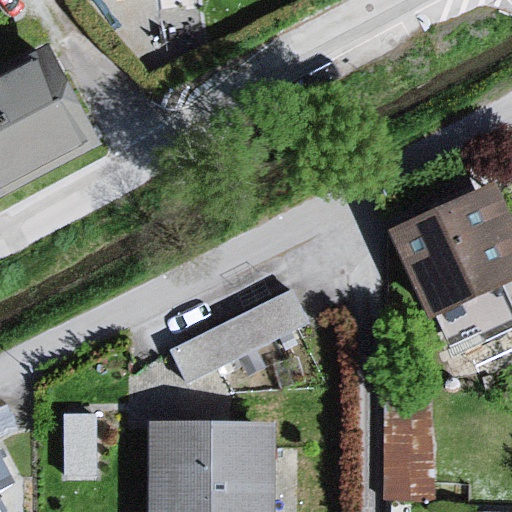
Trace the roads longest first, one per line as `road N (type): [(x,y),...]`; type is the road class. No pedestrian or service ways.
road 1 (residential): [(511,115),(0,385)]
road 2 (unclassified): [(0,248),(479,0)]
